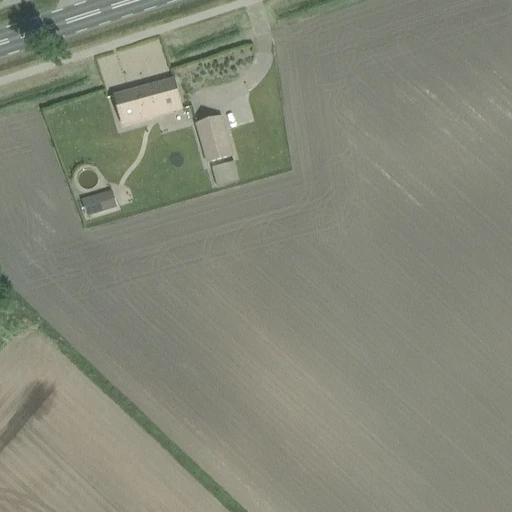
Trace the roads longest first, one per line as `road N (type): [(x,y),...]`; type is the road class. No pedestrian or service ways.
road 1 (track): [(218,511),(40,340),(0,325)]
road 2 (primary): [(0,43),(134,0)]
